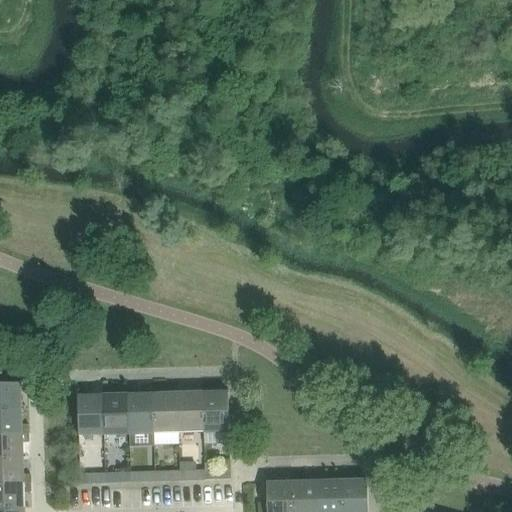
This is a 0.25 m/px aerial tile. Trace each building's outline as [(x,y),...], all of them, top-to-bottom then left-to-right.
[(22,384),(0,384),(0,409),(23,409),(22,384)] [(205,433),(204,392),(178,393),(179,434),(205,433)] [(230,432),(229,392),(204,392),(205,433),(230,432)] [(179,434),(178,393),(154,394),(155,434),(179,434)] [(155,434),(154,394),(129,395),(130,435),(155,434)] [(105,436),(104,395),(78,396),(79,437),(105,436)] [(130,435),(129,395),(104,395),(105,436),(130,435)] [(23,425),(23,409),(0,409),(0,434),(31,434),(30,425),(23,425)] [(24,443),(31,443),(31,434),(0,434),(0,459),(24,459),(24,443)] [(24,474),(24,459),(0,459),(0,483),(32,483),(32,474),(24,474)] [(231,479),(231,470),(216,471),(216,463),(205,463),(206,480),(231,479)] [(197,481),(197,471),(180,472),(180,481),(197,481)] [(180,481),(180,472),(164,472),(165,481),(180,481)] [(131,483),(131,473),(115,474),(115,483),(131,483)] [(148,482),(147,473),(131,473),(131,483),(148,482)] [(97,484),(97,474),(81,475),(81,484),(97,484)] [(368,511),(368,480),(343,481),(343,511),(368,511)] [(343,511),(343,481),(317,482),(317,511),(343,511)] [(317,511),(317,482),(293,483),(293,511),(317,511)] [(0,509),(25,509),(25,493),(32,492),(32,483),(0,483),(0,509)] [(293,511),(293,483),(267,483),(268,511),(293,511)]
